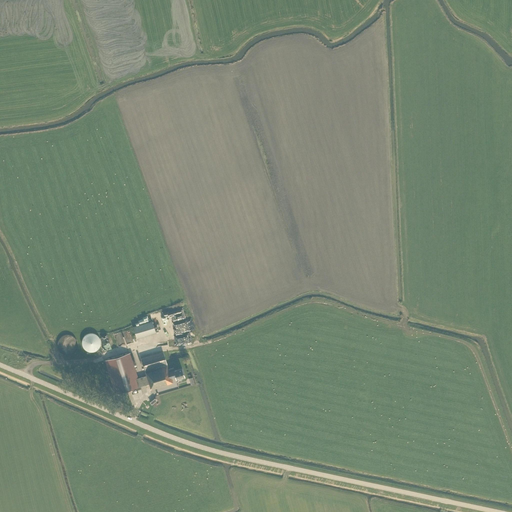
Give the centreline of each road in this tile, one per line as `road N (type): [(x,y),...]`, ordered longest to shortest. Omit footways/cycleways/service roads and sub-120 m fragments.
road 1 (tertiary): [(497,511),(208,449),(0,364)]
road 2 (unknown): [(147,346),(18,372)]
